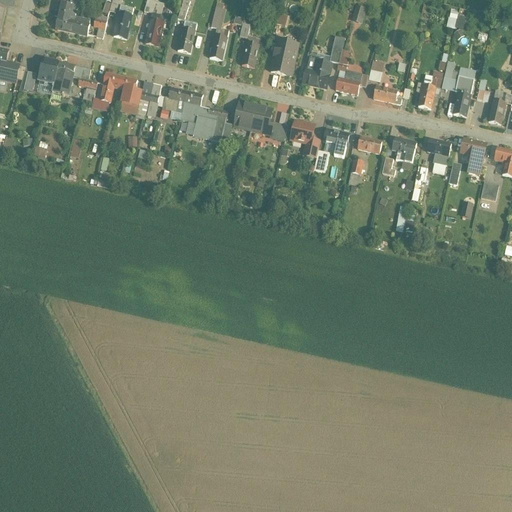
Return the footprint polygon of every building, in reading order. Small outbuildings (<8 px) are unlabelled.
[(113,0),(110,13),(119,16),(120,9),(122,0),(113,0)] [(164,6),(148,1),(144,13),(162,17),(164,6)] [(189,3),(184,1),(178,21),(184,23),(186,15),(190,3),(189,3)] [(73,7),(58,4),(56,15),(59,15),(56,31),(72,34),(75,18),(71,17),(73,7)] [(217,4),(216,10),(225,12),(226,6),(217,4)] [(133,12),(120,9),(119,16),(131,18),(133,12)] [(225,12),(216,10),(211,29),(221,32),(226,12),(225,12)] [(131,18),(119,16),(114,38),(126,41),(131,18)] [(108,19),(97,17),(94,28),(99,29),(97,39),(103,41),(108,19)] [(72,34),(88,38),(90,26),(89,26),(90,22),(75,18),(72,34)] [(163,26),(151,23),(146,45),(158,48),(163,26)] [(250,27),(243,25),(240,39),(247,41),(250,27)] [(195,33),(183,30),(178,53),(190,55),(195,33)] [(0,50),(0,35),(0,34),(0,63),(2,63),(6,64),(8,53),(0,50)] [(227,40),(215,38),(210,60),(222,62),(227,40)] [(342,52),(344,42),(335,40),(330,63),(339,66),(342,52)] [(298,47),(278,42),(271,73),(291,78),(298,47)] [(259,48),(247,45),(242,67),(254,70),(259,48)] [(342,52),(339,66),(337,71),(346,73),(351,54),(342,52)] [(60,64),(44,61),(39,83),(55,86),(60,64)] [(2,63),(0,71),(0,80),(16,84),(16,81),(19,68),(6,64),(2,63)] [(307,72),(304,85),(326,90),(332,67),(316,63),(314,74),(307,72)] [(384,66),(373,63),(368,81),(380,84),(384,66)] [(76,68),(60,64),(55,86),(53,95),(69,98),(76,68)] [(26,69),(19,68),(16,81),(22,83),(26,69)] [(80,81),(89,82),(91,72),(82,70),(80,81)] [(339,80),(336,92),(358,97),(360,88),(362,76),(347,73),(345,81),(339,80)] [(436,90),(441,91),(445,76),(434,73),(430,88),(436,90)] [(37,76),(28,74),(24,92),(32,93),(37,76)] [(451,81),(458,82),(459,79),(459,75),(453,74),(451,81)] [(122,79),(106,75),(100,102),(110,105),(114,89),(119,90),(122,79)] [(360,88),(366,90),(368,78),(362,76),(360,88)] [(135,93),(138,82),(122,79),(119,90),(125,92),(122,104),(139,108),(142,94),(135,93)] [(458,82),(455,94),(458,95),(471,97),(474,82),(459,79),(458,82)] [(89,82),(80,81),(79,87),(87,89),(89,82)] [(87,89),(84,104),(93,106),(98,84),(89,82),(87,89)] [(142,94),(151,97),(153,86),(144,84),(142,94)] [(151,97),(159,98),(162,88),(153,86),(151,97)] [(430,88),(419,86),(417,94),(422,94),(419,109),(431,111),(436,90),(430,88)] [(376,88),(374,100),(395,105),(398,93),(376,88)] [(187,93),(171,90),(169,101),(165,100),(163,111),(183,115),(187,93)] [(490,94),(479,92),(477,102),(487,104),(490,94)] [(200,109),(203,97),(187,93),(183,115),(198,119),(200,109)] [(511,98),(511,96),(496,93),(494,102),(506,105),(510,106),(511,98)] [(139,108),(137,115),(146,117),(151,97),(142,94),(139,108)] [(471,97),(458,95),(453,117),(466,119),(471,97)] [(159,98),(151,97),(146,117),(155,119),(159,98)] [(506,105),(494,102),(489,124),(501,127),(506,105)] [(139,108),(122,104),(120,114),(136,117),(137,115),(139,108)] [(256,109),(240,105),(235,128),(251,132),(256,109)] [(251,132),(271,136),(273,125),(270,124),(272,112),(256,108),(256,109),(251,132)] [(200,109),(198,119),(208,121),(210,111),(200,109)] [(210,110),(210,111),(208,121),(216,123),(219,112),(210,110)] [(216,123),(212,142),(221,144),(225,125),(228,114),(219,112),(216,123)] [(198,119),(183,115),(181,123),(196,126),(198,119)] [(282,115),(279,126),(286,128),(289,116),(282,115)] [(196,126),(194,138),(212,142),(216,123),(208,121),(198,119),(196,126)] [(315,128),(295,124),(291,141),(309,145),(306,158),(317,160),(318,152),(321,142),(312,140),(315,128)] [(225,125),(221,144),(229,146),(233,127),(225,125)] [(279,126),(273,125),(271,136),(270,140),(284,144),(288,128),(286,128),(279,126)] [(349,136),(327,131),(325,143),(337,146),(334,158),(343,160),(349,136)] [(382,144),(361,139),(358,151),(379,156),(382,144)] [(417,145),(395,140),(392,152),(398,153),(414,157),(417,145)] [(452,146),(430,141),(427,153),(435,155),(433,165),(446,168),(452,146)] [(487,147),(464,142),(461,155),(472,157),(469,175),(480,177),(487,147)] [(511,153),(497,150),(495,162),(505,164),(503,177),(511,179),(511,153)] [(317,160),(314,172),(325,174),(329,155),(318,152),(317,160)] [(412,166),(414,157),(398,153),(396,162),(412,166)] [(394,162),(386,160),(383,175),(394,178),(396,172),(392,171),(394,162)] [(363,164),(354,162),(351,175),(360,177),(363,164)] [(462,167),(454,165),(449,186),(457,187),(462,167)] [(428,171),(419,169),(415,187),(421,188),(422,183),(425,184),(428,171)] [(360,177),(351,175),(349,186),(358,188),(360,177)] [(499,188),(484,185),(481,200),(496,203),(499,188)] [(473,207),(456,204),(454,217),(471,220),(473,207)]
